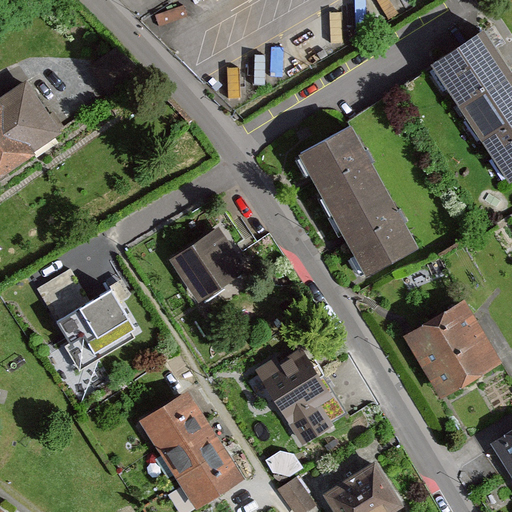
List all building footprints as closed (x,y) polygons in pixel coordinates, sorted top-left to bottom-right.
[(511,66),(491,35),(441,68),(511,175),(511,66)] [(0,185),(43,157),(39,152),(65,135),(31,84),(3,103),(0,98),(0,185)] [(423,251),(357,131),(305,160),(371,279),(423,251)] [(248,280),(222,233),(173,260),(199,307),(248,280)] [(73,319),(103,362),(145,333),(115,290),(73,319)] [(507,365),(469,303),(406,340),(444,403),(507,365)] [(308,347),(261,375),(302,445),(331,428),(320,410),(338,400),(308,347)] [(187,391),(138,422),(156,448),(205,417),(187,391)] [(205,417),(156,448),(176,478),(224,447),(205,417)] [(511,435),(494,447),(511,473),(511,435)] [(224,447),(176,478),(196,509),(245,479),(224,447)] [(294,447),(273,451),(276,469),(297,465),(294,447)] [(404,511),(412,507),(383,464),(333,497),(343,511),(404,511)] [(299,511),(319,499),(301,471),(281,484),(299,511)]
